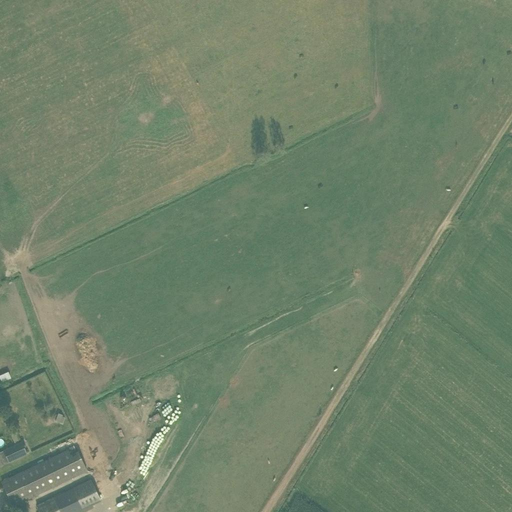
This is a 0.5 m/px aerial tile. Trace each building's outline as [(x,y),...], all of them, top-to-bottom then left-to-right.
[(3,382),(13,378),(10,371),(0,376),(3,382)] [(9,463),(27,454),(22,443),(4,451),(9,463)] [(87,471),(75,447),(2,482),(13,506),(87,471)] [(75,486),(79,495),(71,498),(75,509),(103,499),(95,479),(75,486)] [(47,501),(37,506),(39,511),(61,511),(55,497),(47,501)]
